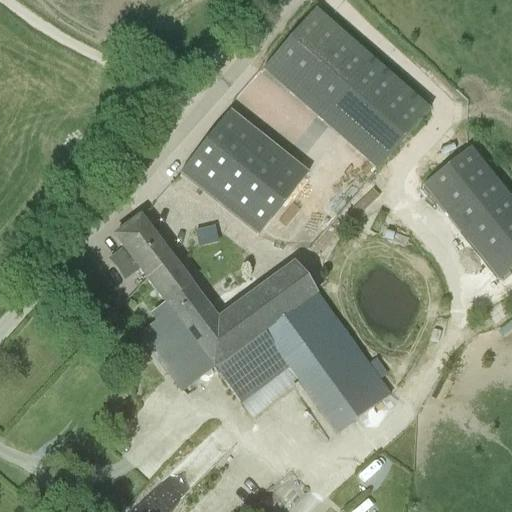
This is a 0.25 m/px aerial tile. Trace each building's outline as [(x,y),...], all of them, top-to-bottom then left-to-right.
[(425,109),(314,17),(265,76),(375,168),(425,109)] [(179,170),(257,233),(306,173),(302,169),(228,110),(179,170)] [(467,151),(422,187),(497,280),(511,268),(511,203),(469,149),(467,151)] [(147,282),(172,263),(139,219),(114,238),(123,251),(111,260),(123,279),(137,269),(147,282)] [(151,348),(205,307),(172,263),(147,282),(164,305),(153,313),(159,321),(141,334),(151,348)] [(390,395),(315,295),(294,265),(216,322),(205,307),(151,348),(184,392),(215,369),(241,404),(251,421),(299,387),(334,437),(390,395)] [(355,511),(371,511),(366,501),(353,508),(355,511)]
